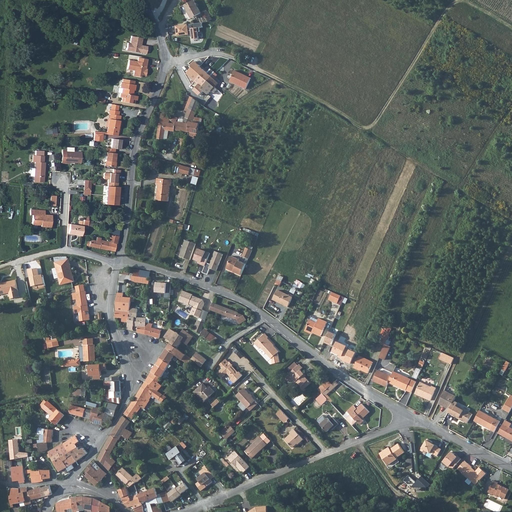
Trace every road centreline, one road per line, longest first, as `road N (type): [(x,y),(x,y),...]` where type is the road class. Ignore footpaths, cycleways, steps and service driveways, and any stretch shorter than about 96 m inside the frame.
road 1 (track): [(453,0),(368,131),(511,220)]
road 2 (residential): [(67,485),(95,456),(127,397),(111,312),(119,262)]
road 3 (residential): [(408,415),(262,315)]
road 4 (residential): [(328,454),(183,511)]
road 5 (residential): [(262,315),(148,266),(119,262)]
road 6 (track): [(368,131),(254,69)]
road 7 (residential): [(167,62),(134,151),(131,184)]
